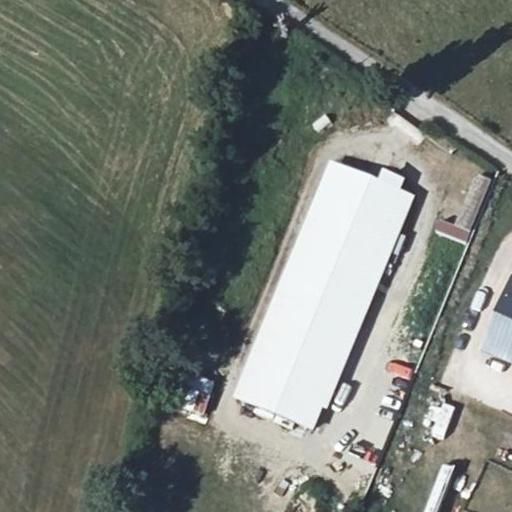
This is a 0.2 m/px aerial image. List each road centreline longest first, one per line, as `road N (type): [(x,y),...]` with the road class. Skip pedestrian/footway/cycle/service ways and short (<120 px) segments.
road 1 (unclassified): [(511,177),(257,0)]
road 2 (unknown): [(511,247),(477,294),(459,367),(470,393),(511,412)]
